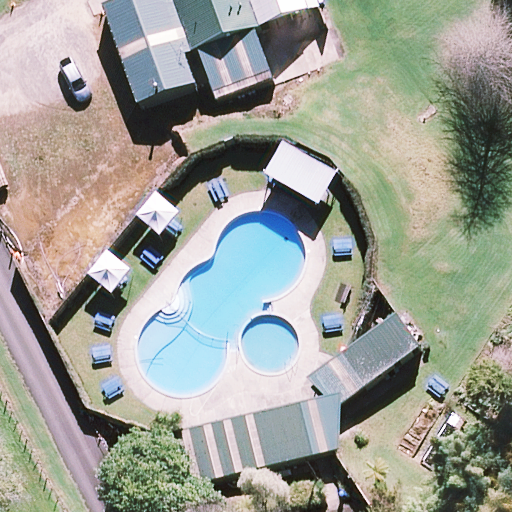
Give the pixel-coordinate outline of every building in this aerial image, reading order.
[(206,82),(179,0),(108,0),(107,1),(140,103),(206,82)] [(179,0),(206,82),(213,102),(277,81),(251,0),(179,0)] [(251,0),(277,81),(333,63),(312,0),(251,0)] [(0,152),(92,117),(79,84),(0,115),(0,152)] [(341,168),(288,138),(270,170),(322,200),(341,168)] [(165,187),(114,144),(61,208),(111,251),(165,187)] [(423,347),(397,313),(346,353),(372,386),(423,347)] [(330,453),(317,402),(261,417),(274,468),(330,453)] [(252,475),(241,421),(204,429),(215,483),(252,475)]
